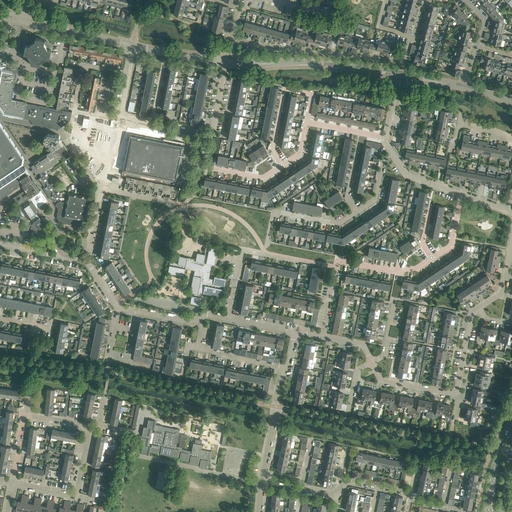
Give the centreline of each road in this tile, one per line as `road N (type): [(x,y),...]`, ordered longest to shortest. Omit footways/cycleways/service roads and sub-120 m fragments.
road 1 (residential): [(232,39),(404,60),(411,36)]
road 2 (tertiary): [(398,75),(226,60)]
road 3 (residential): [(321,337),(336,266),(393,270),(431,257)]
road 4 (residential): [(306,122),(311,93),(284,88),(272,151),(281,166)]
road 5 (residential): [(84,235),(101,191),(173,202)]
